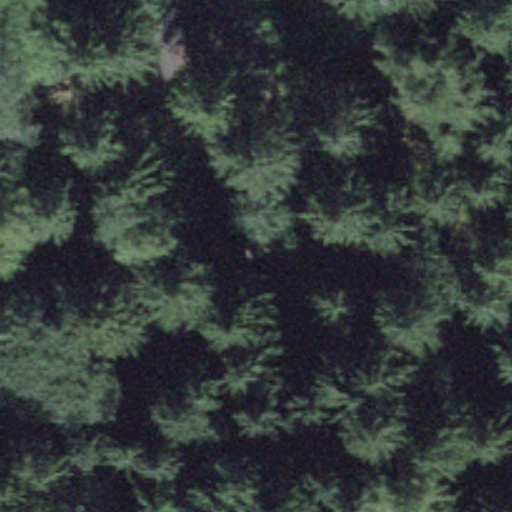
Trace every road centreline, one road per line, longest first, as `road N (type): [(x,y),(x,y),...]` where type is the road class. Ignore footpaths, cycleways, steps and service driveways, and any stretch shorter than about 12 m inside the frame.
road 1 (track): [(224,0),(197,4),(179,48),(184,104),(250,460),(270,511)]
road 2 (track): [(511,373),(445,336),(364,242),(260,32),(232,0)]
